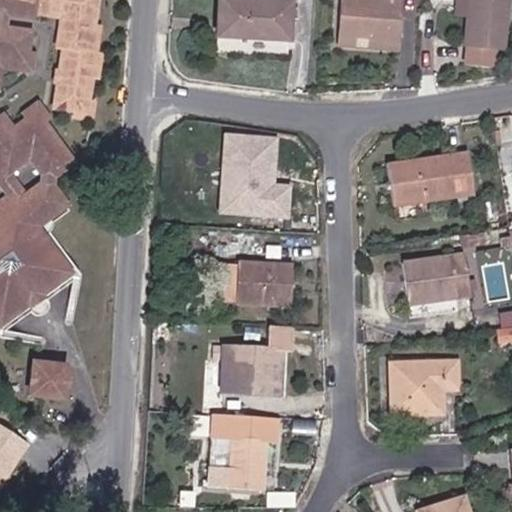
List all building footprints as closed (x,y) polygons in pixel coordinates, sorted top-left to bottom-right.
[(0,0),(0,185),(6,189),(0,193),(0,333),(80,272),(57,242),(47,249),(27,220),(37,214),(40,219),(46,215),(62,203),(47,182),(41,182),(26,190),(9,166),(26,155),(39,172),(50,175),(68,161),(40,123),(46,120),(35,104),(19,115),(23,121),(3,135),(0,137),(0,71),(22,76),(26,57),(18,56),(22,35),(0,30),(0,28),(3,13),(25,18),(27,10),(60,18),(54,48),(62,51),(52,107),(68,109),(66,119),(85,123),(87,106),(79,104),(83,81),(91,82),(96,56),(89,55),(94,27),(86,26),(90,0),(0,0)] [(451,0),(450,27),(461,27),(463,0),(451,0)] [(504,0),(463,0),(461,27),(459,49),(463,49),(461,67),(490,68),(490,51),(500,51),(504,0)] [(340,4),(338,41),(398,44),(399,7),(340,4)] [(288,45),(289,8),(218,5),(217,42),(288,45)] [(397,53),(398,44),(338,41),(338,51),(397,53)] [(281,139),(223,136),(219,218),(291,221),(293,187),(279,186),(281,139)] [(467,200),(460,159),(383,172),(391,213),(467,200)] [(470,300),(463,258),(401,268),(408,311),(470,300)] [(234,265),(234,268),(214,267),(212,303),(232,304),(231,309),(291,312),(292,268),(234,265)] [(223,350),(220,389),(280,392),(281,353),(223,350)] [(36,360),(34,393),(66,394),(67,362),(36,360)] [(452,395),(451,369),(392,370),(394,415),(428,414),(427,396),(452,395)] [(279,406),(280,392),(220,389),(219,403),(279,406)] [(0,473),(25,438),(0,420),(0,473)] [(279,445),(279,424),(215,424),(215,443),(235,443),(233,494),(268,494),(268,445),(279,445)] [(467,511),(464,499),(426,511),(467,511)]
